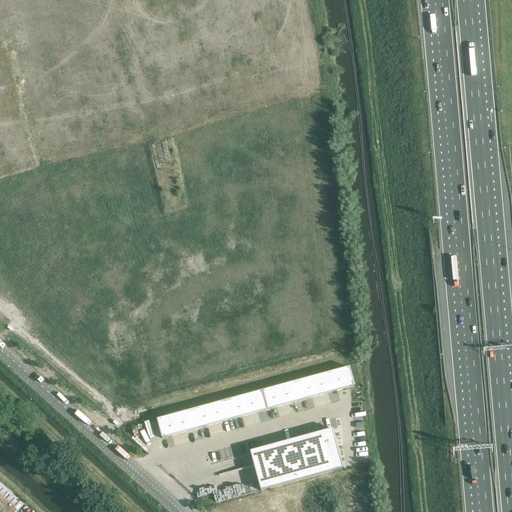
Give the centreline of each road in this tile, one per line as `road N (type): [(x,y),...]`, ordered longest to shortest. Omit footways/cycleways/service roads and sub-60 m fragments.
road 1 (motorway): [(438,0),(483,511)]
road 2 (motorway): [(511,497),(470,0)]
road 3 (unclassified): [(0,350),(180,511)]
